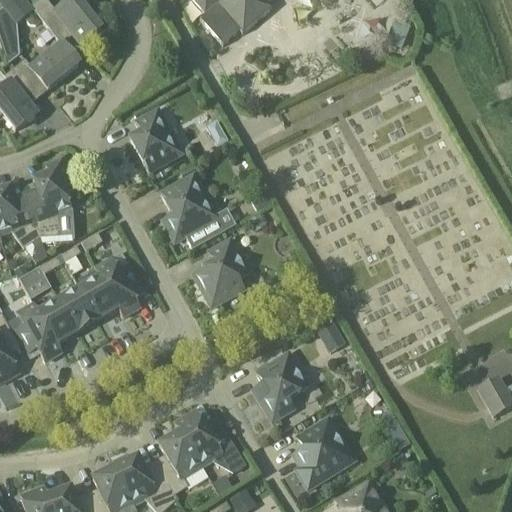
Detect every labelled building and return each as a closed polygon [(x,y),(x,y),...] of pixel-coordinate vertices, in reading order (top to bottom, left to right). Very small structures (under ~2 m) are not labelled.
[(0,0),(0,9),(3,13),(15,29),(32,16),(18,0),(0,0)] [(45,2),(32,12),(57,44),(69,34),(80,48),(100,32),(86,15),(89,13),(82,0),(75,0),(67,4),(69,8),(57,17),(45,2)] [(190,0),(205,18),(201,22),(224,48),(241,34),(244,37),(273,12),(263,0),(190,0)] [(15,29),(3,13),(0,15),(0,50),(6,69),(19,59),(15,29)] [(29,27),(34,28),(39,24),(33,17),(26,23),(29,27)] [(25,64),(14,73),(33,96),(42,88),(46,93),(78,68),(62,48),(32,73),(25,64)] [(33,96),(14,73),(4,81),(0,76),(0,117),(15,134),(35,118),(23,104),(33,96)] [(130,143),(148,176),(181,157),(157,114),(134,126),(140,137),(130,143)] [(39,202),(27,207),(39,241),(59,240),(57,219),(71,214),(64,195),(73,192),(62,163),(44,170),(48,179),(32,185),(39,202)] [(163,174),(155,179),(158,185),(167,180),(163,174)] [(162,224),(174,246),(185,241),(192,254),(225,235),(193,178),(160,197),(172,218),(162,224)] [(10,192),(0,195),(0,238),(12,235),(23,252),(39,241),(27,207),(16,210),(10,192)] [(256,215),(270,208),(271,207),(263,192),(261,193),(248,200),(256,215)] [(265,229),(264,227),(259,219),(259,218),(249,224),(255,235),(265,229)] [(81,248),(85,256),(101,246),(97,238),(81,248)] [(192,279),(211,312),(244,293),(238,283),(249,277),(230,244),(207,257),(213,267),(192,279)] [(60,260),(64,267),(76,260),(72,252),(60,260)] [(35,267),(46,261),(43,256),(32,263),(35,267)] [(95,272),(123,321),(139,311),(132,299),(140,294),(127,271),(118,276),(111,263),(95,272)] [(39,272),(43,279),(56,272),(51,264),(39,272)] [(23,269),(14,274),(19,282),(28,277),(23,269)] [(99,281),(79,292),(97,325),(117,313),(122,321),(123,321),(95,272),(94,273),(99,281)] [(18,284),(22,291),(35,284),(31,276),(18,284)] [(79,292),(58,304),(76,337),(97,325),(79,292)] [(33,308),(32,308),(60,357),(61,356),(56,348),(76,337),(58,304),(38,316),(33,308)] [(44,366),(60,357),(32,308),(16,318),(23,330),(15,335),(28,358),(37,354),(44,366)] [(0,386),(18,377),(4,353),(15,347),(0,319),(0,386)] [(272,427),(294,413),(287,403),(308,390),(288,358),(256,378),(262,388),(252,394),(272,427)] [(511,410),(511,406),(505,394),(484,406),(493,421),(511,410)] [(174,428),(179,435),(201,471),(213,464),(215,468),(232,477),(244,470),(215,424),(205,430),(195,415),(174,428)] [(292,459),(312,491),(344,471),(338,461),(348,455),(328,422),(300,440),(306,450),(292,459)] [(168,465),(157,472),(175,504),(175,503),(173,499),(186,491),(182,483),(201,471),(179,435),(174,428),(173,429),(179,436),(158,449),(168,465)] [(137,461),(115,472),(132,509),(145,503),(152,511),(165,511),(175,504),(157,472),(145,478),(137,461)] [(100,500),(88,505),(91,511),(133,511),(132,509),(115,472),(92,483),(100,500)] [(351,511),(383,511),(368,487),(346,501),(352,511),(351,511)] [(245,491),(229,501),(235,511),(249,511),(256,508),(245,491)] [(50,511),(43,492),(19,500),(23,511),(50,511)] [(44,492),(43,492),(50,511),(91,511),(88,505),(76,510),(70,492),(47,501),(44,492)]
